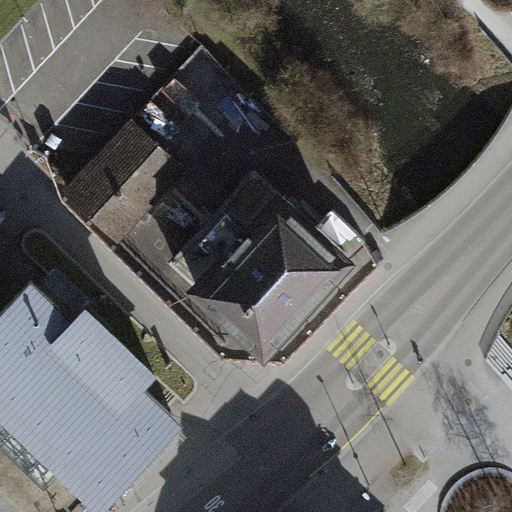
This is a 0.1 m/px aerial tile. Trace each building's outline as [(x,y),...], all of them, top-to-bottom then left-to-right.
[(131,114),(63,187),(118,239),(187,167),(131,114)] [(273,181),(255,164),(166,258),(186,276),(183,279),(261,352),(356,252),(276,178),(273,181)] [(0,305),(0,398),(29,426),(39,435),(67,461),(95,487),(107,499),(110,495),(157,445),(179,423),(190,411),(150,374),(166,357),(94,288),(78,304),(38,266),(0,305)] [(0,398),(0,430),(50,478),(63,464),(67,461),(0,398)] [(157,445),(110,495),(121,505),(190,433),(179,423),(157,445)]
